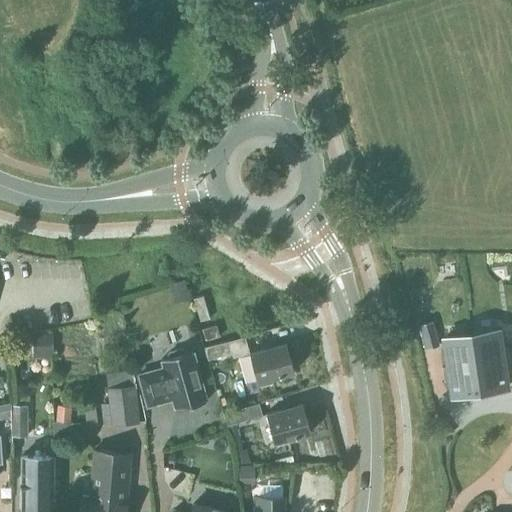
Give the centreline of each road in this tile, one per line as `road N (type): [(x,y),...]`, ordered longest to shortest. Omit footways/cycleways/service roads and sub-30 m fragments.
road 1 (secondary): [(367,511),(366,381),(335,273),(292,212)]
road 2 (secondary): [(213,180),(73,201),(0,184)]
road 3 (secondary): [(266,124),(271,35),(261,0)]
